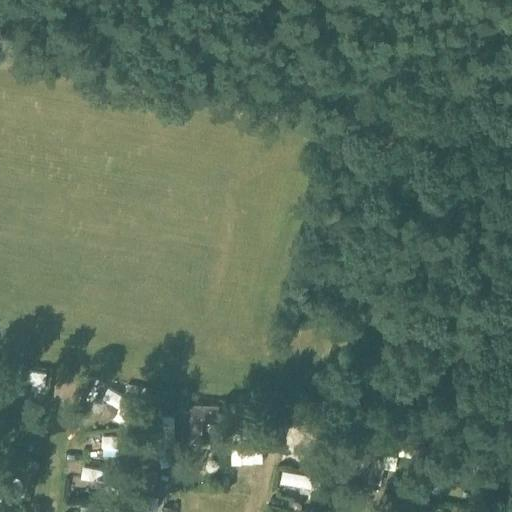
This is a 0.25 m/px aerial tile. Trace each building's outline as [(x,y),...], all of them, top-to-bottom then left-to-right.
[(12,368),(10,379),(30,382),(43,383),(44,372),(12,368)] [(107,387),(100,397),(121,409),(131,415),(138,405),(107,387)] [(218,419),(218,405),(188,404),(187,442),(200,443),(200,419),(218,419)] [(159,414),(147,414),(148,450),(161,449),(161,447),(159,417),(159,414)] [(242,434),(221,433),(219,468),(240,469),(242,434)] [(101,435),(101,447),(125,448),(131,448),(135,448),(135,436),(101,435)] [(333,446),(327,475),(340,478),(347,449),(333,446)] [(373,452),(367,482),(379,484),(382,466),(385,454),(373,452)] [(450,453),(421,472),(427,482),(436,476),(454,465),(457,464),(450,453)] [(82,465),(79,477),(105,482),(123,486),(126,475),(82,465)] [(282,470),(279,481),(317,489),(319,478),(282,470)] [(0,499),(8,502),(11,490),(0,486),(0,499)]
